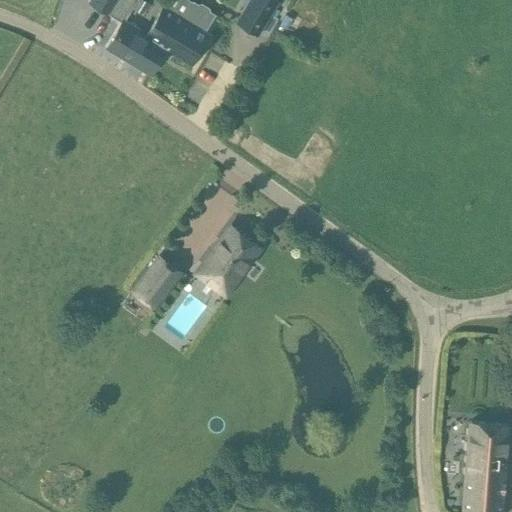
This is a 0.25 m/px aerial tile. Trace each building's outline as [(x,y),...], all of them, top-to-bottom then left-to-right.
[(132,0),(90,0),(89,2),(119,21),(132,0)] [(144,0),(138,0),(134,9),(142,14),(149,3),(144,0)] [(165,0),(144,38),(162,49),(188,64),(207,32),(202,29),(211,13),(207,11),(206,7),(199,3),(195,4),(188,0),(165,0)] [(279,0),(248,0),(236,20),(259,34),(279,0)] [(148,74),(162,49),(144,38),(142,37),(144,35),(122,22),(106,49),(148,74)] [(231,224),(202,264),(196,272),(226,294),(261,246),(231,224)] [(155,306),(181,271),(159,255),(133,290),(155,306)] [(501,511),(508,424),(470,421),(463,511),(501,511)]
